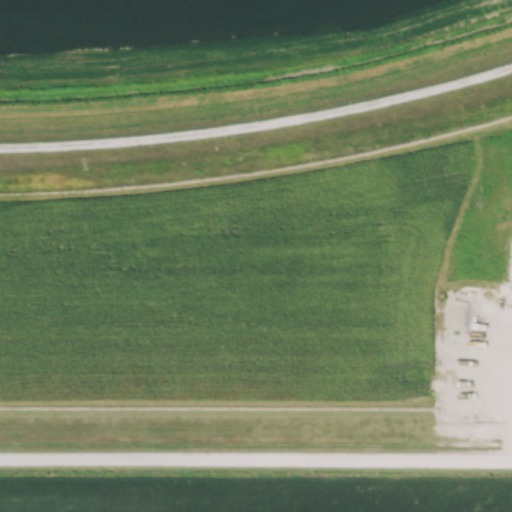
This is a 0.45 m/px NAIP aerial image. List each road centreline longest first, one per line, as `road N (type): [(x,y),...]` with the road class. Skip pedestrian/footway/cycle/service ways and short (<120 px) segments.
road 1 (track): [(0,119),(171,109),(462,62),(511,46)]
road 2 (residential): [(0,458),(511,459)]
